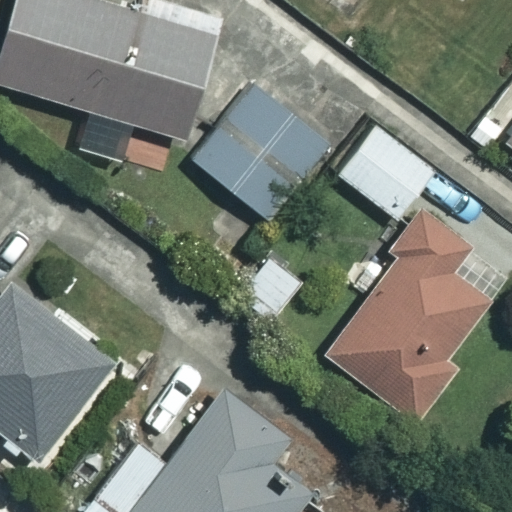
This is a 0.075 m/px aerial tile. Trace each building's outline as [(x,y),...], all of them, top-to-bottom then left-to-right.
[(202,30),(90,0),(3,0),(0,11),(0,88),(174,135),(202,30)] [(316,140),(241,85),(184,162),(260,217),(316,140)] [(511,116),(494,139),(511,154),(511,116)] [(423,169),(365,124),(328,172),(386,217),(423,169)] [(460,248),(416,215),(312,353),(397,416),(482,302),(442,272),(460,248)] [(295,278),(263,252),(229,294),(262,320),(295,278)] [(0,277),(0,438),(26,460),(106,363),(0,277)] [(288,429),(222,377),(165,449),(142,431),(80,509),(83,511),(292,511),(304,498),(260,463),(288,429)]
